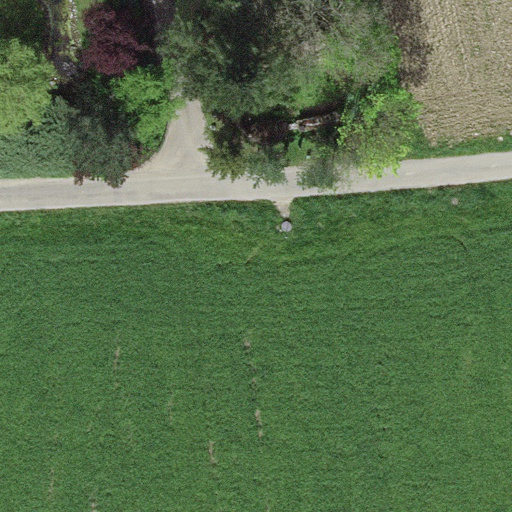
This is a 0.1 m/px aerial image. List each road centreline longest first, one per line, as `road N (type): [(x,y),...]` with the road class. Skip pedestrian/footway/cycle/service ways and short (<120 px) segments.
road 1 (residential): [(196,182),(511,155)]
road 2 (residential): [(0,192),(196,182)]
road 3 (residential): [(155,0),(196,182)]
